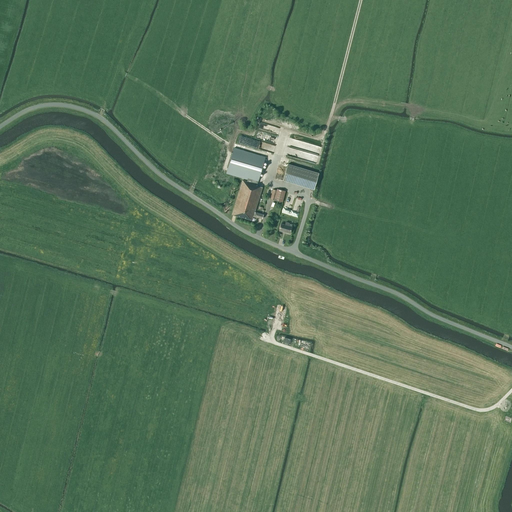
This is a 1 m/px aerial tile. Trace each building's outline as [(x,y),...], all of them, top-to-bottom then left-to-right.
[(293,158),(315,164),(318,154),(315,153),(315,151),(318,152),(319,147),(313,146),(311,152),(296,148),(293,158)] [(226,173),(247,180),(247,182),(242,180),(231,215),(252,220),(253,217),(262,219),(263,214),(254,212),(262,187),(256,186),(258,180),(253,178),(259,156),(233,148),(226,173)] [(318,173),(288,164),(283,180),(314,189),(318,173)] [(270,199),(283,202),(285,191),(277,189),(277,190),(272,189),(270,199)] [(295,199),(292,215),(299,217),(302,201),(295,199)] [(279,231),(290,233),(291,227),(288,226),(289,223),(285,222),(285,225),(281,224),(279,231)] [(287,317),(287,326),(307,326),(307,321),(309,321),(309,310),(298,310),(298,312),(303,312),(303,316),(299,316),(299,323),(290,323),(290,317),(287,317)]
